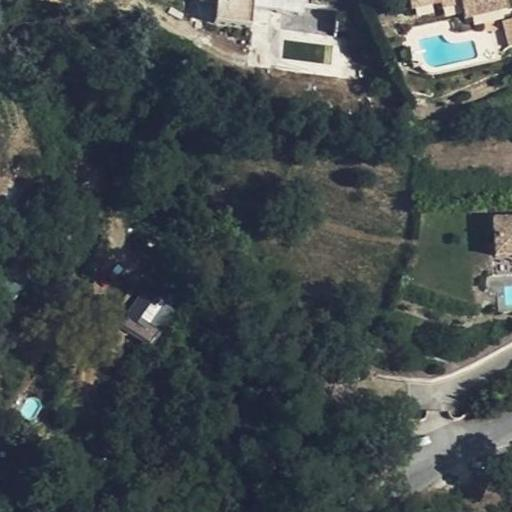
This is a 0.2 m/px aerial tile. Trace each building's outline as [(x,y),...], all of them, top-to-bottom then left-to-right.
[(204,0),(203,14),(220,16),(259,19),(290,22),(307,23),(309,0),(204,0)] [(465,21),(489,16),(507,12),(508,9),(505,0),(407,0),(411,11),(440,5),(441,11),(461,7),(465,21)] [(344,8),(330,7),(328,27),(341,28),(344,8)] [(259,19),(220,16),(218,36),(257,39),(259,19)] [(508,44),(511,43),(511,18),(503,20),(508,44)] [(511,216),(495,218),(498,273),(511,272),(511,216)] [(2,278),(0,280),(0,297),(10,304),(27,278),(7,267),(2,278)] [(52,293),(42,287),(33,301),(43,308),(52,293)] [(121,326),(152,345),(171,313),(139,294),(121,326)]
